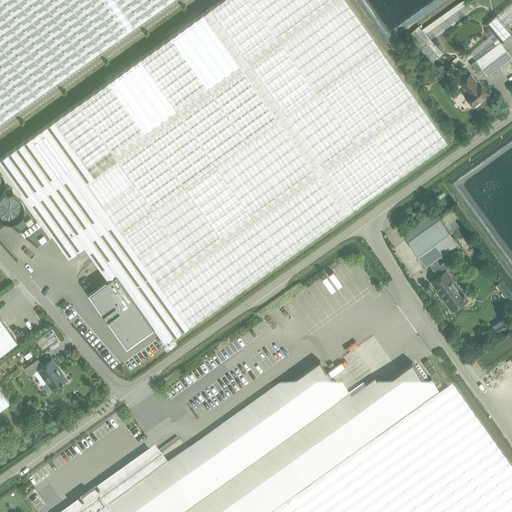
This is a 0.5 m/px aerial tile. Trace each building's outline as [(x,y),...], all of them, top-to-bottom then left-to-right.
[(0,0),(0,119),(167,0),(0,0)] [(346,0),(221,0),(54,120),(94,175),(86,181),(189,325),(447,140),(346,0)] [(464,0),(463,0),(429,24),(438,34),(472,10),(464,0)] [(511,0),(486,22),(495,33),(501,40),(502,41),(511,33),(505,25),(511,19),(511,0)] [(418,26),(409,35),(433,62),(442,53),(430,39),(438,34),(429,24),(422,30),(418,26)] [(494,34),(470,54),(476,60),(476,61),(471,64),(479,74),(483,70),(487,76),(511,56),(511,55),(500,41),(494,34)] [(471,73),(460,82),(467,91),(464,93),(474,105),(489,93),(479,80),(478,81),(471,73)] [(54,120),(0,158),(0,159),(69,256),(84,244),(109,279),(90,293),(127,345),(154,325),(165,341),(189,325),(86,181),(94,175),(54,120)] [(24,214),(24,213),(23,211),(23,208),(22,206),(20,204),(18,202),(16,201),(12,200),(11,200),(8,200),(5,200),(3,202),(1,203),(0,204),(0,222),(4,226),(6,227),(9,227),(11,227),(14,227),(17,225),(20,223),(21,222),(23,219),(23,216),(24,214)] [(441,215),(407,240),(426,266),(459,241),(441,215)] [(31,218),(25,222),(29,227),(34,223),(31,218)] [(477,250),(481,247),(475,239),(471,242),(477,250)] [(439,275),(431,281),(452,310),(469,297),(448,269),(453,265),(448,259),(435,268),(439,275)] [(511,287),(505,278),(500,282),(509,295),(511,292),(511,287)] [(0,316),(0,353),(17,341),(0,316)] [(52,328),(36,340),(43,349),(58,337),(52,328)] [(30,351),(24,356),(27,359),(33,355),(30,351)] [(38,359),(25,368),(30,375),(38,369),(47,382),(43,385),(48,392),(52,389),(62,383),(64,382),(63,381),(67,379),(61,371),(60,371),(51,359),(43,365),(38,359)] [(155,453),(72,511),(281,511),(439,399),(431,388),(436,384),(432,379),(427,382),(412,362),(353,405),(320,360),(167,470),(155,453)] [(0,408),(9,402),(0,389),(0,408)] [(511,511),(511,474),(452,390),(439,399),(281,511),(511,511)]
